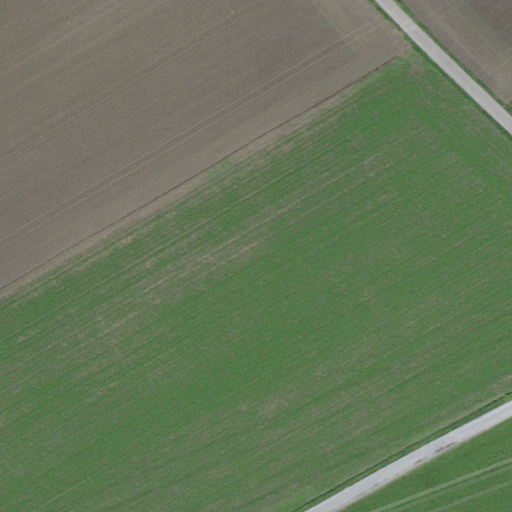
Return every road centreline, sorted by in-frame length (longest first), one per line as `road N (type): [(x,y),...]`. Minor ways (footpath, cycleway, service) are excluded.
road 1 (track): [(309,511),(511,402)]
road 2 (track): [(386,0),(511,121)]
